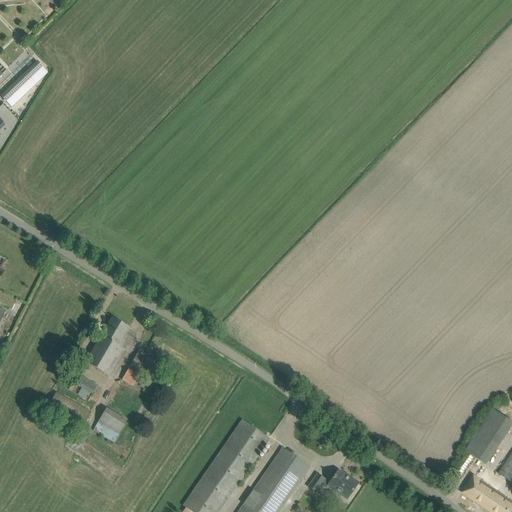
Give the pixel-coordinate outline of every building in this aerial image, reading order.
[(0,96),(5,102),(43,66),(37,61),(0,95),(0,96)] [(112,318),(107,326),(86,363),(109,377),(119,358),(125,350),(120,347),(121,345),(118,344),(128,328),(112,318)] [(155,382),(158,376),(164,368),(137,352),(129,367),(155,382)] [(133,386),(148,394),(154,383),(128,368),(121,380),(132,387),(133,386)] [(87,401),(97,386),(78,374),(68,390),(87,401)] [(167,390),(169,388),(174,380),(167,375),(160,386),(167,390)] [(91,412),(56,392),(45,411),(80,431),(91,412)] [(113,443),(127,420),(106,408),(92,431),(113,443)] [(511,421),(494,409),(466,451),(486,465),(511,425),(511,421)] [(242,420),(182,507),(189,511),(218,511),(269,439),(242,420)] [(279,511),(310,467),(309,466),(308,468),(282,450),(283,448),(282,448),(238,511),(279,511)] [(511,460),(502,476),(511,482),(511,460)] [(347,499),(352,491),(358,483),(349,477),(349,478),(337,471),(329,483),(317,474),(308,487),(315,492),(321,485),(326,488),(328,486),(347,499)] [(511,511),(511,502),(474,477),(463,493),(492,511),(511,511)]
